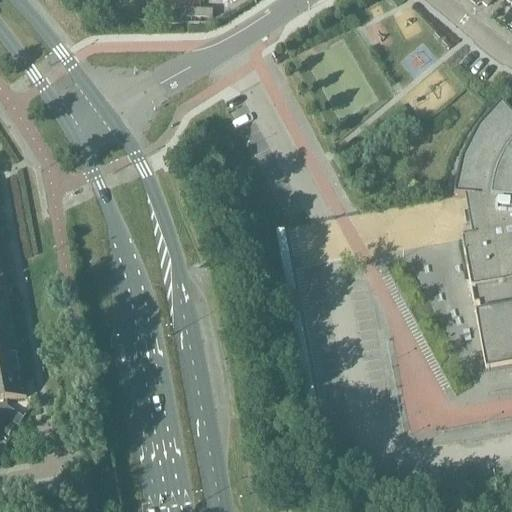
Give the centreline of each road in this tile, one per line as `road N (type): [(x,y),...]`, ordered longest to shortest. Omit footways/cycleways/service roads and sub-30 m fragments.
road 1 (tertiary): [(219,511),(161,215),(104,111)]
road 2 (tertiary): [(69,131),(126,259),(173,511)]
road 3 (residential): [(104,111),(301,0)]
road 4 (tertiary): [(104,111),(15,0)]
